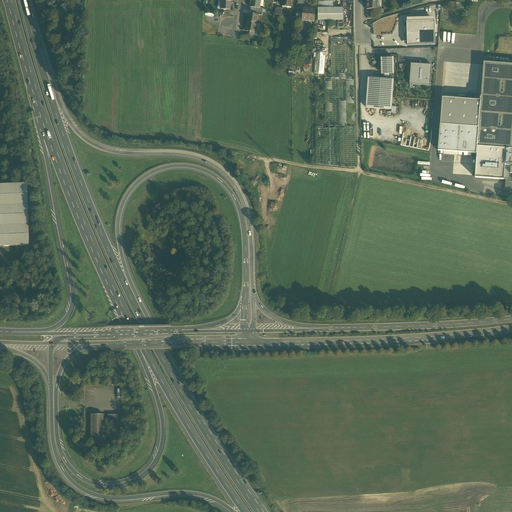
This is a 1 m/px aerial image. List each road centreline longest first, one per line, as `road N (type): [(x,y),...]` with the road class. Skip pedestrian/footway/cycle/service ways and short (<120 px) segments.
road 1 (motorway): [(120,307),(160,408),(162,443),(146,472),(110,486),(85,480),(61,451),(62,364),(80,348),(111,343)]
road 2 (motorway): [(253,290),(247,211),(223,171),(191,155),(113,151),(83,138),(36,49)]
road 3 (motorway): [(144,319),(118,242),(118,214),(130,188),(168,166),(212,174),(233,195),(243,225),(245,303)]
road 4 (track): [(356,0),(359,171),(511,204)]
road 5 (motorway): [(144,319),(82,185),(36,49)]
road 6 (motorway): [(50,389),(55,454),(83,489),(112,498),(191,493),(233,511)]
road 7 (trunk): [(251,342),(511,330)]
road 8 (motorway): [(47,133),(72,301),(55,326),(8,333)]
road 9 (motorway): [(120,307),(245,511)]
road 10 (motorway): [(259,511),(144,319)]
road 11 (motorway): [(47,133),(120,307)]
road 12 (trunk): [(511,319),(334,329)]
road 13 (track): [(430,12),(403,17),(392,37),(360,38),(373,51),(422,51)]
road 14 (motorway): [(12,0),(47,133)]
road 15 (primary): [(118,343),(251,342)]
road 16 (track): [(357,33),(363,114),(414,119)]
